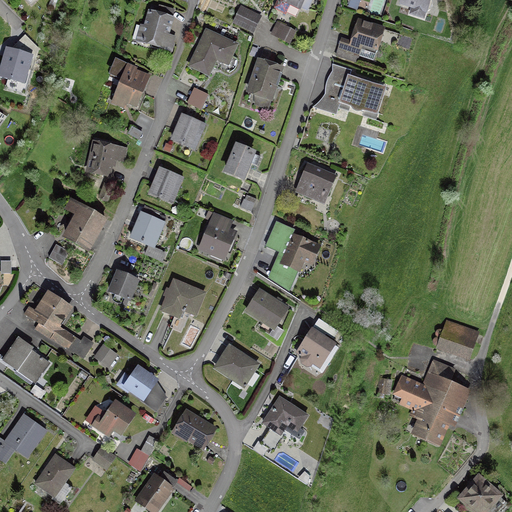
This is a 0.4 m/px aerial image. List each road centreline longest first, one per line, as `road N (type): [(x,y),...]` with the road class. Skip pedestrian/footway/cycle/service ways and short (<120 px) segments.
road 1 (residential): [(181,368),(197,358),(262,225),(334,0)]
road 2 (residential): [(78,302),(162,115),(194,0)]
road 3 (residential): [(511,269),(478,372),(478,454),(429,511)]
road 4 (residential): [(181,368),(219,404),(233,434),(226,475),(207,511)]
road 5 (residential): [(78,302),(181,368)]
